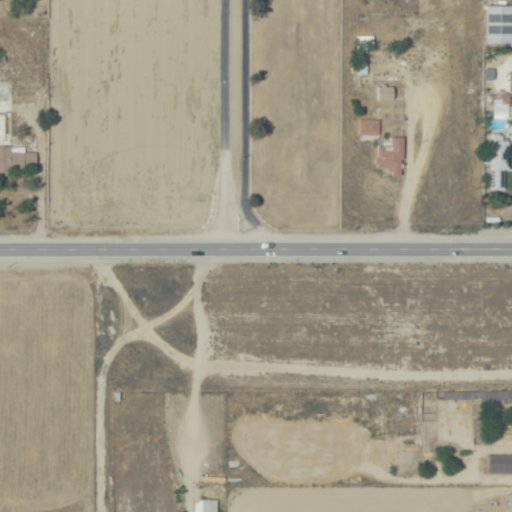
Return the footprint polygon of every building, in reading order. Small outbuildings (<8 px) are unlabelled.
[(511,46),(488,46),(487,8),(511,8),(511,46)] [(368,74),(357,75),(356,35),(363,35),(367,35),(374,35),(374,44),(367,44),(368,74)] [(12,99),(0,99),(0,58),(12,58),(12,99)] [(495,79),(485,79),(485,67),(495,67),(495,79)] [(394,98),(379,98),(379,85),(394,85),(394,98)] [(493,105),(494,110),(501,110),(501,125),(486,125),(486,110),(486,105),(493,105)] [(380,134),(358,134),(358,118),(380,118),(380,134)] [(404,136),(404,158),(401,158),(401,161),(401,166),(402,174),(392,174),(392,167),(378,167),(377,156),(378,156),(378,145),(385,145),(393,145),(392,136),(404,136)] [(492,139),(492,147),(501,147),(501,175),(497,175),(497,179),(482,179),(482,171),(482,153),(482,147),(482,139),(492,139)] [(0,144),(25,144),(25,149),(36,149),(36,168),(11,168),(11,174),(0,174),(0,144)] [(511,390),(416,392),(417,450),(393,450),(393,474),(420,474),(420,454),(464,453),(464,443),(436,443),(435,400),(469,399),(469,432),(472,441),(479,439),(479,408),(486,407),(501,403),(508,401),(511,400),(511,390)] [(385,443),(371,443),(371,461),(385,461),(385,443)] [(511,455),(481,454),(480,473),(511,473),(511,455)] [(216,511),(200,511),(200,498),(216,498),(216,511)]
